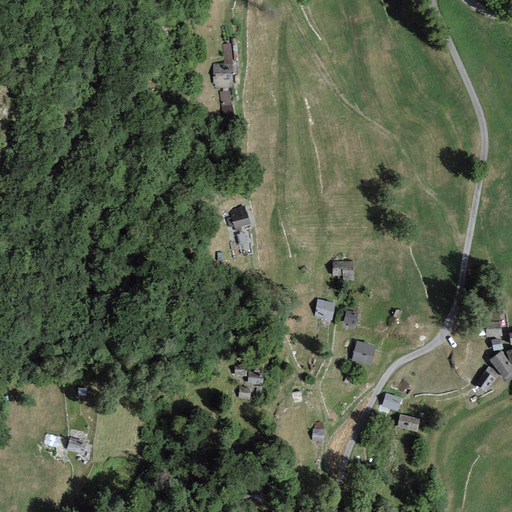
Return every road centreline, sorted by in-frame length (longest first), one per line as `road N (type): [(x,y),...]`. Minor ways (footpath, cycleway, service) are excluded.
road 1 (track): [(465,255),(436,181),(391,129),(353,105),(303,0)]
road 2 (unclassified): [(336,511),(345,459),(378,388),(446,328),(465,255)]
road 3 (unclassified): [(433,0),(483,128),(465,255)]
